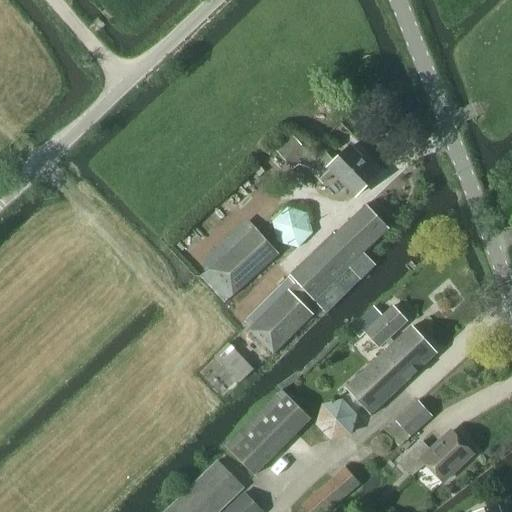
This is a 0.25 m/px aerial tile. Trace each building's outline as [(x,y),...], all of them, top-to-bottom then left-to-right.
[(292,135),(275,151),(293,170),(299,166),(310,169),(323,184),(335,172),(357,196),(378,177),(366,164),(364,166),(361,163),(363,161),(350,147),(334,163),(325,153),(317,162),(292,135)] [(263,173),(259,169),(254,173),(259,177),(263,173)] [(335,234),(291,275),(315,302),(327,314),(367,274),(369,276),(374,271),(372,268),(375,265),(364,253),(388,230),(366,206),(336,235),(335,234)] [(255,229),(210,270),(234,296),(279,255),(255,229)] [(289,291),(250,330),(274,354),(313,314),(289,291)] [(385,342),(387,345),(392,341),(390,338),(407,322),(393,307),(382,317),(374,307),(351,329),(359,338),(365,333),(379,347),(385,342)] [(392,341),(387,345),(389,347),(346,387),(371,415),(436,354),(411,327),(394,343),(392,341)] [(217,355),(242,381),(254,369),(229,343),(217,355)] [(396,422),(410,437),(433,417),(419,401),(396,422)] [(412,475),(425,463),(443,482),(473,455),(452,432),(431,452),(422,443),(401,463),(412,475)] [(166,511),(219,511),(245,488),(219,461),(166,511)] [(302,506),(306,511),(329,511),(361,484),(347,467),(302,506)] [(263,511),(245,493),(225,511),(263,511)]
